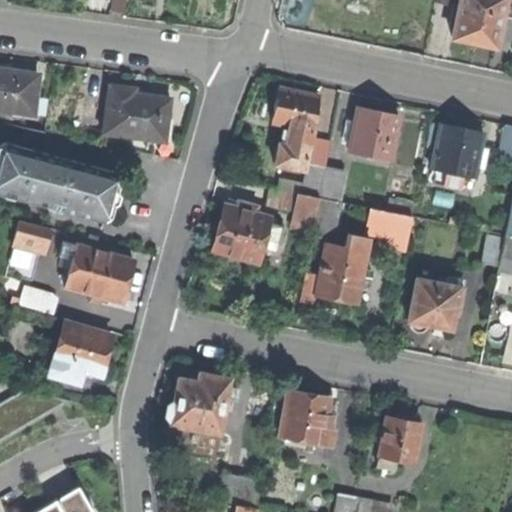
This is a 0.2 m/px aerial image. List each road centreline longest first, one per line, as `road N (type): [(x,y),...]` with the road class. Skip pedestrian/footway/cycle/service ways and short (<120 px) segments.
road 1 (residential): [(156,326),(511,396)]
road 2 (residential): [(156,326),(203,154),(239,64)]
road 3 (residential): [(246,46),(511,100)]
road 4 (residential): [(0,28),(239,64)]
road 5 (residential): [(0,482),(45,455),(135,441)]
